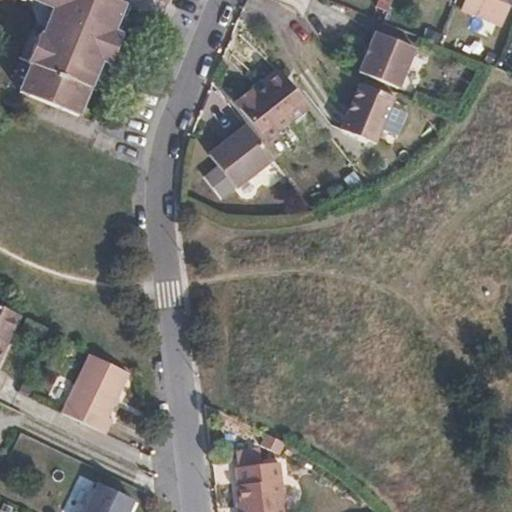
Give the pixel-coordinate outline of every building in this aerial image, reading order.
[(77,79),(109,0),(39,0),(48,3),(40,21),(36,30),(32,28),(22,55),(25,57),(18,76),(27,79),(23,89),(66,106),(77,79)] [(48,3),(39,0),(25,0),(25,2),(26,11),(30,16),(40,21),(48,3)] [(116,0),(109,0),(77,79),(82,81),(94,54),(97,55),(110,26),(107,24),(116,0)] [(504,22),(511,2),(511,0),(466,0),(464,7),(504,22)] [(399,85),(415,46),(375,31),(360,70),(399,85)] [(309,107),(282,71),(255,92),(250,88),(235,100),(266,138),(309,107)] [(14,86),(23,89),(27,79),(18,76),(14,86)] [(395,97),(394,97),(358,82),(340,127),(377,141),(395,97)] [(272,157),(243,120),(229,130),(233,135),(223,143),(210,153),(235,186),(272,157)] [(219,138),(223,143),(233,135),(229,130),(219,138)] [(0,351),(18,314),(0,305),(0,351)] [(62,411),(106,433),(112,418),(108,416),(129,371),(90,352),(62,411)] [(236,465),(240,499),(242,510),(236,510),(236,511),(284,511),(278,461),(236,465)] [(127,511),(132,501),(96,484),(82,511),(127,511)]
